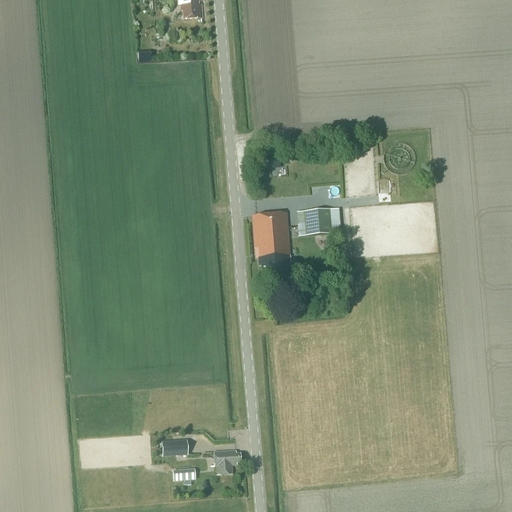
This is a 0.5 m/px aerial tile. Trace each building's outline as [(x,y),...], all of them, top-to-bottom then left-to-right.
[(177,0),(178,7),(180,6),(181,13),(182,12),(183,21),(202,19),(200,0),(177,0)] [(270,169),(269,158),(258,158),(259,170),(270,169)] [(305,237),(330,235),(328,211),(303,213),(305,237)] [(291,277),(286,215),(252,217),(255,259),(258,259),(258,268),(261,268),(262,279),(291,277)] [(182,443),(171,444),(161,445),(162,458),(186,456),(185,443),(182,443)] [(232,476),(232,467),(236,466),(236,464),(240,464),(239,455),(235,455),(235,452),(213,454),(214,468),(216,468),(217,477),(232,476)] [(173,483),(195,481),(195,470),(172,472),(173,483)]
